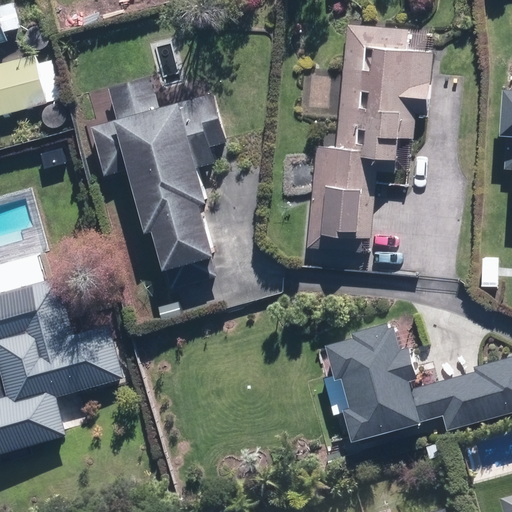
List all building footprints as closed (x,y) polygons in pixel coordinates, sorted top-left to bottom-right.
[(3,0),(0,0),(0,43),(15,40),(3,0)] [(341,147),(322,145),(312,247),(367,253),(368,238),(376,239),(383,173),(402,175),(403,160),(405,160),(408,135),(419,136),(420,113),(433,113),(439,52),(413,50),(415,28),(352,22),(341,147)] [(37,54),(0,64),(0,115),(50,103),(37,54)] [(116,116),(95,122),(108,172),(131,165),(147,225),(158,222),(175,284),(220,272),(202,202),(209,200),(200,167),(219,162),(214,146),(232,146),(217,90),(168,103),(158,65),(107,79),(116,116)] [(511,83),(503,84),(501,134),(511,134),(511,83)] [(71,138),(39,146),(45,170),(77,161),(71,138)] [(0,358),(9,390),(0,392),(0,454),(74,433),(63,393),(128,375),(112,319),(63,333),(49,283),(0,296),(0,358)]
